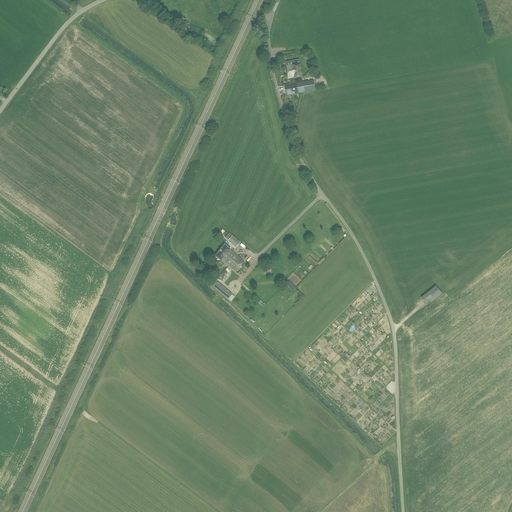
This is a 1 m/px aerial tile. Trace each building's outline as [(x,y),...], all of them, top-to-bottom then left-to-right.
[(292,61),(295,78),(302,77),(300,64),(297,64),(297,60),(294,60),(294,61),(292,61)] [(294,78),(295,78),(292,61),(286,62),(286,65),(288,75),(288,78),(294,77),(294,78)] [(313,80),(295,83),(297,93),(315,90),(313,80)] [(295,83),(285,85),(286,95),(297,93),(295,83)] [(228,266),(237,255),(230,250),(230,249),(225,245),(215,256),(221,260),(228,266)] [(244,261),(237,255),(228,266),(235,272),(244,261)] [(231,294),(212,278),(208,282),(227,299),(231,294)] [(288,282),(286,284),(292,291),(296,288),(289,281),(288,282)] [(436,286),(422,297),(426,303),(440,292),(436,286)] [(379,302),(373,307),(377,311),(382,306),(379,302)]
